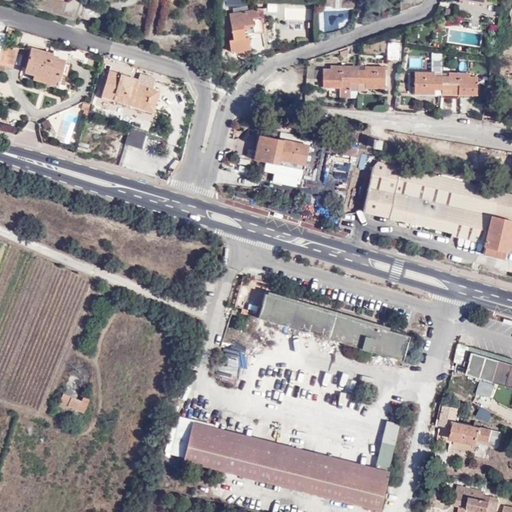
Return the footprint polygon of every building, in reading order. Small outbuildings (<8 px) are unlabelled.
[(248,12),(247,0),(224,3),(226,13),(232,12),(232,15),(227,16),(232,41),(229,41),(230,49),(251,44),(249,35),(261,32),(257,11),(248,12)] [(349,22),(348,11),(317,12),(318,31),(338,30),(338,22),(349,22)] [(480,32),(481,24),(468,23),(467,31),(480,32)] [(252,53),(266,51),(264,34),(251,35),(252,53)] [(0,43),(0,60),(7,63),(12,46),(0,43)] [(357,55),(357,44),(339,49),(339,58),(357,55)] [(387,59),(398,61),(401,47),(390,45),(387,59)] [(32,48),(25,71),(32,73),(57,80),(58,81),(65,58),(32,48)] [(307,60),(306,83),(322,84),(323,89),(339,89),(339,97),(357,98),(357,84),(365,84),(365,90),(384,90),(384,68),(364,68),(364,72),(350,72),(350,68),(330,67),(330,71),(312,70),(307,60)] [(511,73),(511,63),(499,62),(499,72),(511,73)] [(134,102),(129,118),(127,123),(147,130),(149,125),(155,111),(151,109),(159,88),(154,86),(157,79),(113,63),(101,96),(125,105),(128,100),(134,102)] [(57,80),(32,73),(30,79),(54,86),(57,80)] [(475,96),(477,78),(470,78),(470,75),(449,74),(449,78),(434,78),(434,74),(415,73),(415,95),(475,96)] [(142,148),(146,132),(128,128),(125,145),(142,148)] [(302,169),(307,145),(259,135),(254,159),(302,169)] [(357,159),(358,149),(332,144),(330,154),(357,159)] [(511,173),(510,180),(511,180),(511,193),(381,160),(373,168),(363,211),(450,234),(449,238),(481,247),(511,255),(511,173)] [(262,328),(401,361),(406,341),(385,336),(388,327),(260,297),(257,307),(248,304),(245,314),(256,316),(254,323),(262,325),(262,328)] [(511,363),(508,362),(509,359),(472,348),(466,368),(469,370),(468,373),(481,377),(476,394),(491,397),(497,382),(511,386),(511,363)] [(225,364),(220,377),(232,382),(237,369),(225,364)] [(63,405),(64,403),(68,392),(59,389),(54,403),(63,405)] [(64,403),(76,407),(80,395),(68,392),(64,403)] [(84,393),(79,408),(83,409),(88,395),(84,393)] [(457,411),(444,408),(440,428),(451,430),(449,441),(477,446),(479,441),(490,443),(492,431),(480,429),(480,426),(475,425),(473,427),(455,423),(457,411)] [(387,472),(400,425),(387,422),(374,469),(387,472)] [(440,428),(437,442),(449,445),(449,441),(451,430),(440,428)] [(386,481),(192,430),(184,459),(378,508),(386,481)] [(466,511),(489,511),(490,510),(497,511),(499,497),(484,493),(482,499),(464,495),(461,505),(467,507),(466,511)] [(511,511),(511,503),(504,503),(501,511),(511,511)]
